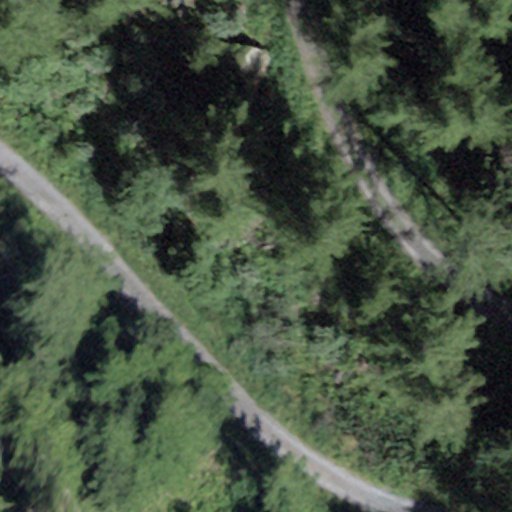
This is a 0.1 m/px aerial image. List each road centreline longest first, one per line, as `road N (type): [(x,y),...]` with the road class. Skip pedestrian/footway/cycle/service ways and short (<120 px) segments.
road 1 (track): [(422,511),(388,505),(247,415),(0,150)]
road 2 (track): [(303,0),(354,157),(445,270),(511,310)]
